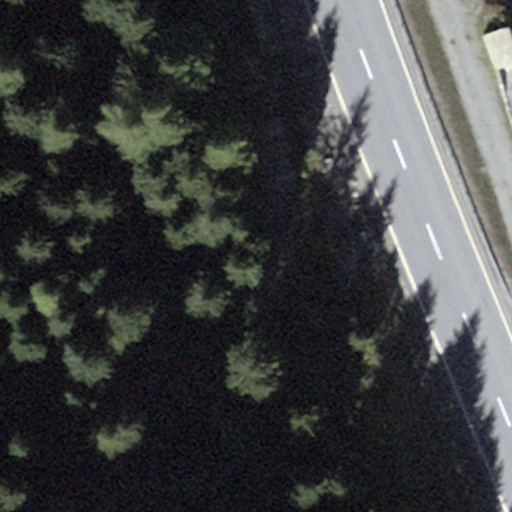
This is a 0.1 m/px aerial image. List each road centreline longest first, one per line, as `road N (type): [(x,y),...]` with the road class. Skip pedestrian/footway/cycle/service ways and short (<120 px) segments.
road 1 (primary): [(511,425),(339,0)]
road 2 (track): [(461,0),(511,155)]
road 3 (track): [(459,0),(376,93)]
